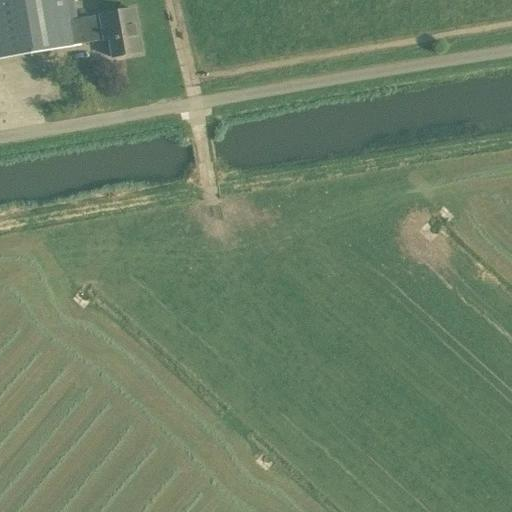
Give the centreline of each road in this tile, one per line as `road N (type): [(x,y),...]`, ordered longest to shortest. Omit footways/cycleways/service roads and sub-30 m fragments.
road 1 (unclassified): [(0,137),(511,50)]
road 2 (track): [(0,227),(511,141)]
